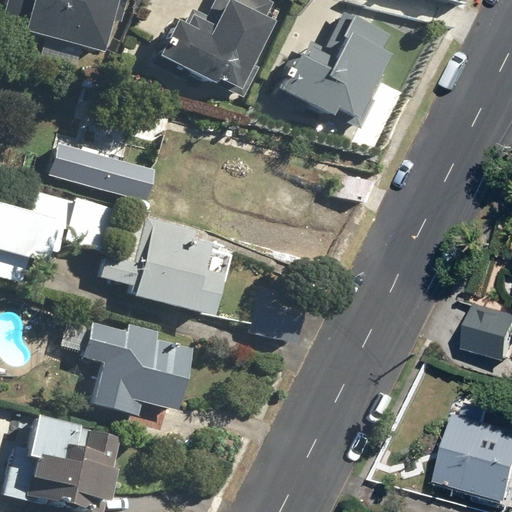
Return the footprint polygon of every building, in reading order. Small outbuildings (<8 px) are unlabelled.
[(0,0),(0,35),(89,59),(99,22),(114,26),(121,0),(0,0)] [(161,27),(143,62),(200,90),(201,87),(233,103),(250,70),(241,66),(259,29),(255,27),(265,7),(251,0),(208,0),(199,19),(185,12),(181,21),(178,20),(171,33),(161,27)] [(281,62),(265,95),(319,123),(321,118),(351,133),(366,104),(358,100),(377,62),(372,59),(381,40),(334,16),(316,51),(302,44),(290,67),(281,62)] [(53,145),(45,174),(141,199),(149,170),(53,145)] [(54,256),(58,243),(103,255),(115,211),(68,199),(67,201),(25,190),(19,213),(0,208),(0,278),(17,283),(22,261),(39,266),(42,253),(54,256)] [(126,298),(203,319),(215,277),(197,272),(204,246),(186,241),(189,232),(142,218),(129,264),(100,256),(94,279),(129,288),(126,298)] [(242,332),(287,345),(300,297),(256,284),(242,332)] [(464,350),(511,363),(511,357),(511,312),(477,303),(464,350)] [(132,405),(166,414),(184,351),(149,341),(151,332),(122,324),(120,332),(86,323),(77,358),(96,363),(85,406),(129,418),(132,405)] [(438,483),(511,500),(511,426),(455,412),(438,483)] [(37,501),(81,511),(92,511),(112,439),(30,418),(21,450),(9,447),(0,479),(0,495),(36,505),(37,501)]
